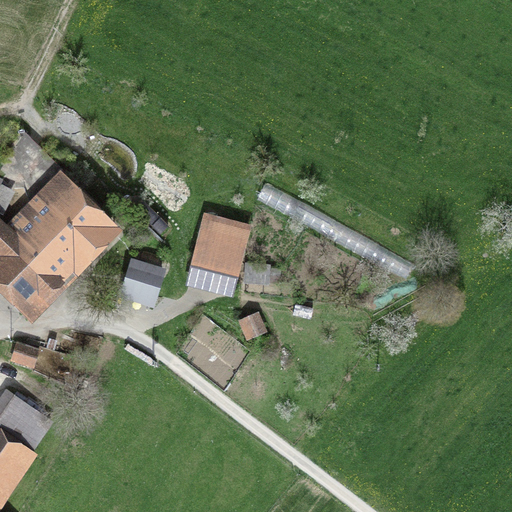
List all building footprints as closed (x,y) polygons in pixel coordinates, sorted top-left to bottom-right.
[(0,164),(0,169),(42,212),(67,188),(74,182),(21,130),(0,164)] [(106,227),(67,188),(42,212),(13,240),(0,226),(0,290),(22,312),(106,227)] [(235,278),(243,246),(199,234),(191,267),(235,278)] [(271,283),(271,266),(248,266),(248,283),(271,283)] [(155,299),(161,278),(138,271),(131,291),(155,299)] [(247,335),(263,329),(256,314),(241,321),(247,335)] [(17,344),(12,359),(33,366),(38,351),(17,344)] [(15,396),(0,416),(0,430),(28,449),(49,419),(15,396)] [(31,451),(28,449),(0,430),(0,497),(20,469),(31,451)]
